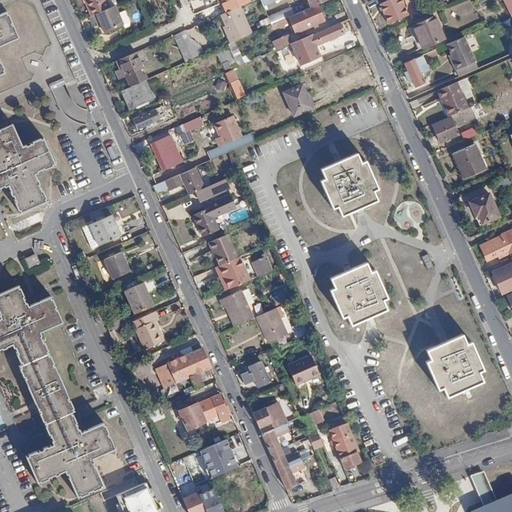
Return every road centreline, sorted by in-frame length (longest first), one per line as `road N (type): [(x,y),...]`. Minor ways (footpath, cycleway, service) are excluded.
road 1 (residential): [(176,511),(53,234),(64,209),(139,175)]
road 2 (residential): [(511,364),(352,0)]
road 3 (residential): [(285,511),(139,175)]
road 4 (residential): [(305,511),(511,444)]
road 5 (residential): [(90,62),(189,18),(181,0)]
road 6 (residential): [(139,175),(90,62)]
